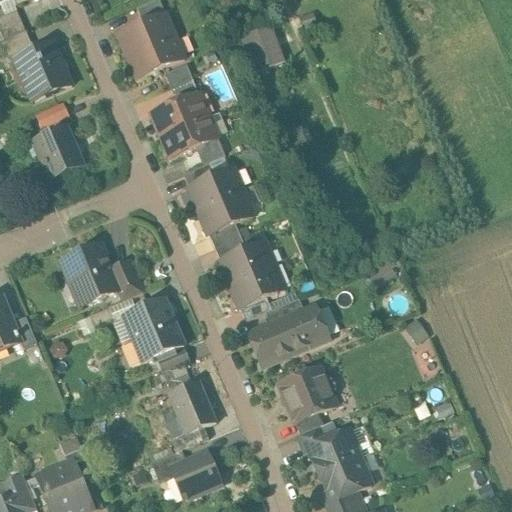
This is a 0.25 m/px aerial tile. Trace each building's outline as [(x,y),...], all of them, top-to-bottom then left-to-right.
[(159,1),(137,10),(142,21),(164,12),(159,1)] [(17,12),(0,19),(0,45),(26,34),(17,12)] [(166,18),(118,38),(127,60),(175,40),(166,18)] [(249,34),(260,72),(285,64),(273,26),(249,34)] [(26,34),(0,45),(0,46),(8,65),(15,62),(34,53),(26,34)] [(175,40),(127,60),(137,82),(185,62),(175,40)] [(34,53),(15,62),(33,105),(72,89),(54,45),(34,53)] [(187,67),(165,77),(170,87),(192,78),(187,67)] [(192,78),(170,87),(177,106),(199,97),(192,78)] [(177,106),(152,117),(161,139),(209,119),(199,97),(177,106)] [(209,119),(161,139),(170,161),(196,150),(218,141),(209,119)] [(67,131),(34,145),(35,145),(37,144),(46,166),(40,169),(42,172),(45,170),(50,183),(84,169),(67,131)] [(218,141),(196,150),(204,168),(210,166),(226,159),(218,141)] [(204,168),(184,177),(189,190),(216,179),(210,166),(204,168)] [(189,190),(199,214),(244,195),(233,171),(216,179),(189,190)] [(244,195),(199,214),(209,238),(210,238),(236,227),(254,219),(244,195)] [(241,239),(236,227),(210,238),(215,250),(241,239)] [(241,239),(215,250),(221,263),(247,252),(241,239)] [(221,263),(220,264),(230,288),(275,269),(265,245),(247,252),(221,263)] [(102,248),(61,265),(69,285),(74,283),(85,308),(119,294),(121,293),(112,273),(102,248)] [(131,265),(112,273),(121,293),(119,294),(124,304),(143,296),(131,265)] [(275,269),(230,288),(241,312),(267,300),(285,293),(275,269)] [(267,300),(241,312),(246,325),(266,316),(273,313),(267,300)] [(3,301),(0,301),(0,351),(20,343),(21,343),(14,326),(3,301)] [(273,313),(266,316),(271,329),(305,315),(299,302),(273,313)] [(184,349),(165,303),(124,320),(143,366),(158,360),(184,349)] [(271,329),(249,338),(263,370),(329,341),(316,310),(305,315),(271,329)] [(110,311),(90,319),(95,329),(114,321),(110,311)] [(419,345),(431,336),(418,319),(406,328),(419,345)] [(37,347),(26,320),(14,326),(21,343),(20,343),(24,353),(37,347)] [(90,320),(79,324),(84,338),(95,333),(90,320)] [(184,349),(158,360),(164,375),(190,364),(184,349)] [(321,371),(279,389),(292,418),(314,408),(317,417),(318,417),(337,409),(333,399),(336,392),(333,384),(325,381),(321,371)] [(200,386),(169,399),(186,438),(186,439),(204,431),(216,426),(200,386)] [(314,408),(292,418),(300,438),(323,429),(318,417),(317,417),(314,408)] [(300,438),(297,440),(304,456),(309,454),(308,451),(336,438),(331,426),(323,429),(300,438)] [(204,431),(186,439),(186,438),(182,440),(187,452),(209,442),(204,431)] [(336,438),(308,451),(309,454),(319,478),(360,461),(348,433),(336,438)] [(82,452),(65,459),(68,466),(74,464),(81,481),(93,477),(82,452)] [(182,453),(151,466),(159,485),(174,479),(171,471),(187,464),(182,453)] [(187,464),(171,471),(174,479),(185,504),(222,489),(208,456),(187,464)] [(360,461),(319,478),(329,502),(331,506),(359,494),(372,489),(360,461)] [(68,466),(36,479),(49,511),(93,511),(94,511),(81,481),(74,464),(68,466)] [(34,511),(37,511),(23,478),(4,486),(11,498),(19,495),(25,511),(34,511)] [(359,494),(331,506),(329,502),(324,504),(327,511),(352,511),(364,507),(359,494)] [(25,511),(19,495),(11,498),(0,502),(0,511),(25,511)]
